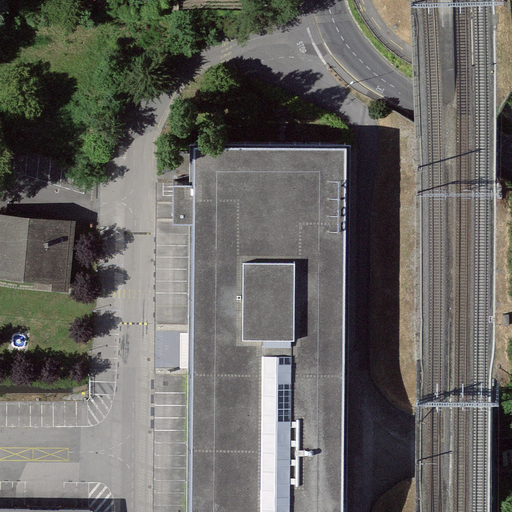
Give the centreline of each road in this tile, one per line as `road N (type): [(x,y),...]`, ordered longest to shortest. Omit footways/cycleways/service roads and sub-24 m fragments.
road 1 (unclassified): [(296,30),(188,64),(140,112),(132,451),(0,453)]
road 2 (unclassified): [(511,156),(387,84),(336,22)]
